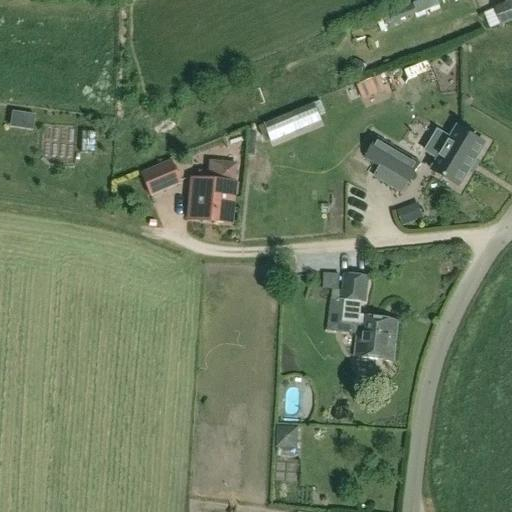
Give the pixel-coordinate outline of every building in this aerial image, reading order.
[(410,3),(379,15),(380,18),(376,20),(379,28),(417,14),(419,18),(440,10),(436,0),(425,0),(412,5),(413,6),(412,6),(410,3)] [(511,21),(511,0),(505,0),(507,4),(495,9),(502,25),(511,21)] [(359,75),(364,72),(367,67),(355,61),(350,71),(359,75)] [(362,100),(384,90),(379,76),(356,86),(362,100)] [(437,131),(424,151),(439,160),(432,171),(459,188),(469,172),(476,161),(485,145),(458,129),(451,140),(437,131)] [(367,159),(408,184),(420,164),(378,139),(367,159)] [(231,207),(234,183),(236,163),(207,160),(206,171),(197,171),(196,180),(191,179),(187,221),(230,225),(231,211),(232,211),(233,207),(231,207)] [(179,184),(170,162),(140,174),(149,197),(179,184)] [(418,203),(397,211),(403,226),(424,218),(418,203)] [(343,274),(340,301),(345,302),(343,323),(358,324),(354,358),(394,363),(399,321),(360,316),(361,303),(367,304),(369,277),(343,274)] [(339,291),(339,275),(323,275),(323,291),(339,291)] [(296,446),(295,420),(276,420),(277,446),(296,446)]
